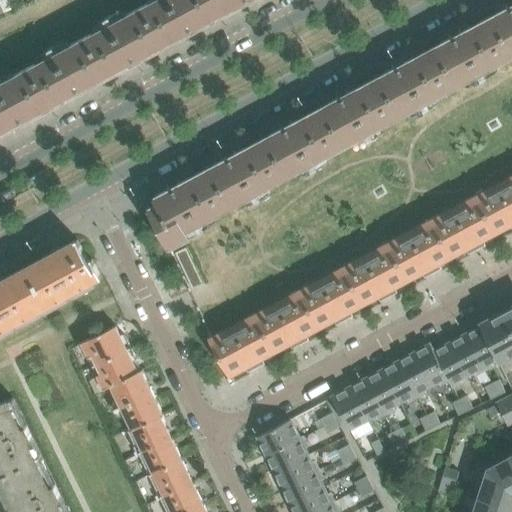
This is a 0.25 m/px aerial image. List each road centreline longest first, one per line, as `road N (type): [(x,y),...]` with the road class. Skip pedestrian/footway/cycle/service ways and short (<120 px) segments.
road 1 (tertiary): [(92,190),(447,0)]
road 2 (tertiary): [(321,0),(0,172)]
road 3 (residential): [(511,271),(209,433)]
road 4 (residential): [(92,190),(209,433)]
